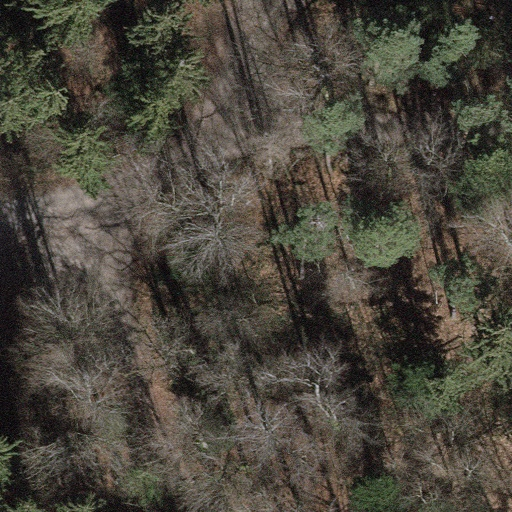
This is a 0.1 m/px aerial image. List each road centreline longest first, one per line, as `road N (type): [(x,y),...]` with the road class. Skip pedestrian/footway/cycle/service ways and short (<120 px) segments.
road 1 (track): [(112,216),(112,321),(151,453),(199,511)]
road 2 (track): [(220,122),(511,133)]
road 3 (track): [(220,122),(112,216)]
road 4 (track): [(257,0),(220,122)]
